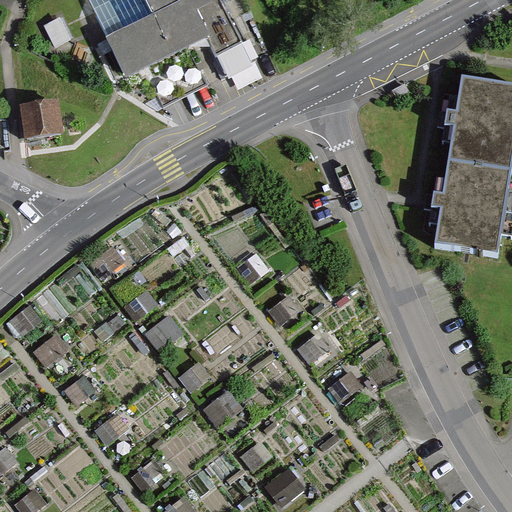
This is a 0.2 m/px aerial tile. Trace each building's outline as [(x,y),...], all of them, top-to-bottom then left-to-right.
[(114,0),(92,11),(124,78),(206,39),(224,75),(252,61),(242,40),(239,42),(218,0),(114,0)] [(510,172),(511,159),(511,88),(463,81),(450,163),(510,172)] [(60,133),(55,102),(24,107),(29,138),(60,133)] [(497,257),(510,172),(450,163),(436,248),(497,257)] [(125,263),(113,247),(90,264),(102,280),(125,263)] [(269,272),(256,254),(236,269),(249,287),(269,272)] [(147,291),(125,308),(137,324),(160,307),(147,291)] [(301,310),(290,296),(268,312),(280,327),(301,310)] [(43,321),(30,305),(8,323),(21,339),(43,321)] [(184,334),(169,316),(145,335),(160,354),(184,334)] [(333,349),(319,333),(297,350),(311,367),(333,349)] [(69,351),(57,334),(34,352),(46,368),(69,351)] [(211,377),(199,362),(180,379),(192,393),(211,377)] [(363,386),(351,371),(329,389),(341,404),(363,386)] [(96,392),(84,376),(63,392),(75,407),(96,392)] [(243,410),(228,391),(204,410),(219,429),(243,410)] [(129,430),(117,414),(95,431),(107,447),(129,430)] [(273,458),(261,442),(241,457),(253,473),(273,458)] [(0,476),(18,462),(6,448),(0,452),(0,476)] [(166,475),(154,459),(131,477),(143,493),(166,475)] [(305,489),(288,469),(266,488),(282,508),(305,489)] [(36,490),(15,506),(19,511),(36,511),(47,504),(36,490)] [(195,511),(184,497),(165,511),(195,511)]
